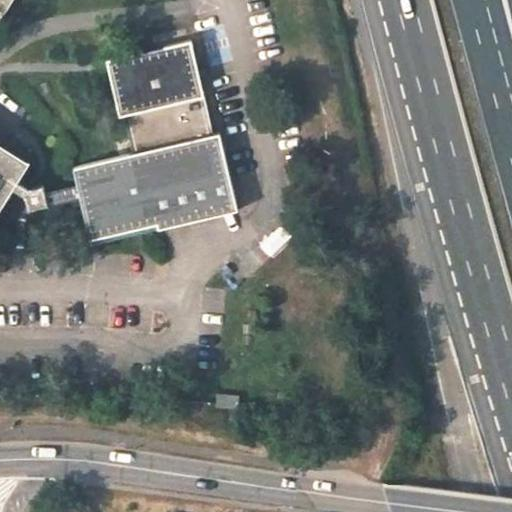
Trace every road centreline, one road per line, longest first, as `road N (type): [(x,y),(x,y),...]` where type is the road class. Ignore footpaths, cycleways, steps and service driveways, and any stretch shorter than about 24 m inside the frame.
road 1 (secondary): [(57,460),(452,511)]
road 2 (trunk): [(402,0),(511,381)]
